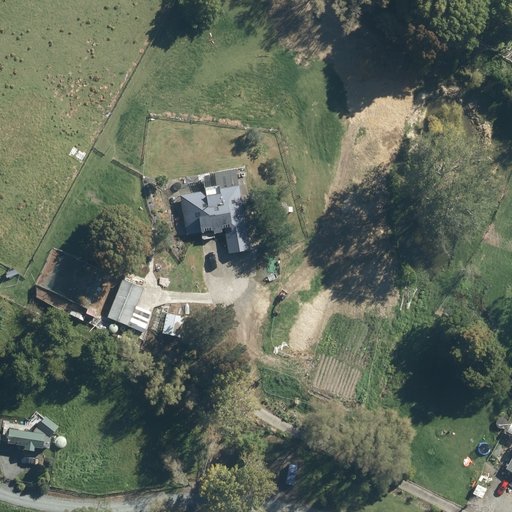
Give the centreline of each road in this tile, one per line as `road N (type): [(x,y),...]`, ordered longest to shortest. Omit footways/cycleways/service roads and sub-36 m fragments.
road 1 (unknown): [(390,511),(281,497),(61,497),(0,485)]
road 2 (unknown): [(250,268),(255,357),(268,388),(333,435),(493,511)]
